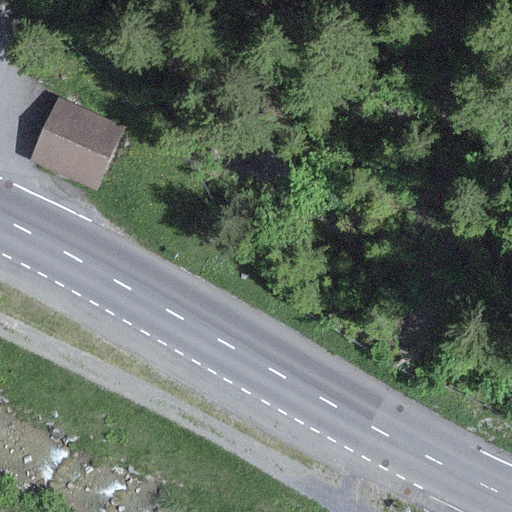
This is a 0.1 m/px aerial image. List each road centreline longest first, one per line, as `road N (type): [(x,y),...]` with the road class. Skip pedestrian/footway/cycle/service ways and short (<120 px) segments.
road 1 (secondary): [(0,220),(511,499)]
road 2 (track): [(350,511),(230,437),(0,324)]
